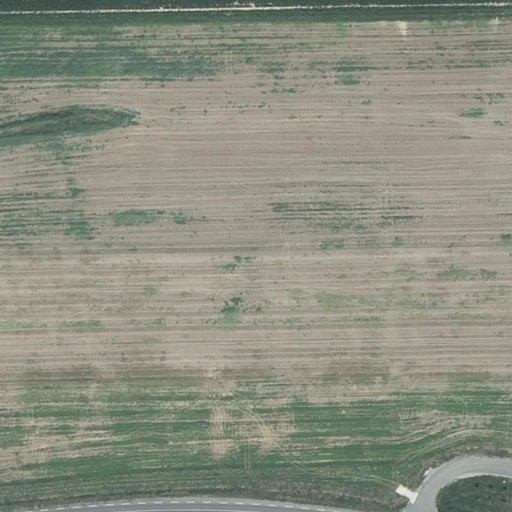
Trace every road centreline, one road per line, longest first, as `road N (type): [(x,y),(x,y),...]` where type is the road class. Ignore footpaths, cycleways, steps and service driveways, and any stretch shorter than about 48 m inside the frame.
road 1 (track): [(0,493),(274,476),(400,488),(421,499)]
road 2 (tertiary): [(280,511),(149,511)]
